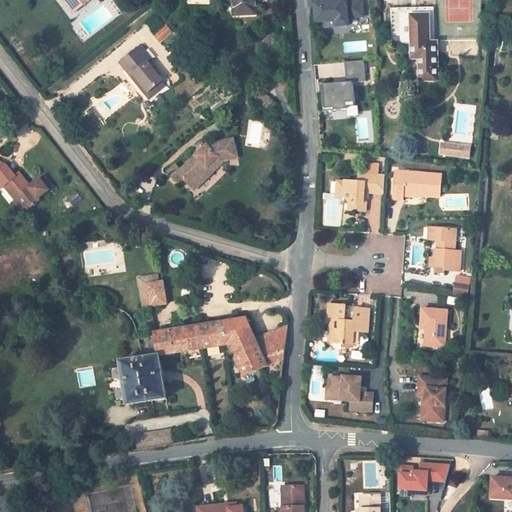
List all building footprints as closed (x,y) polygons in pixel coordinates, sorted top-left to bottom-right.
[(83,5),(79,0),(73,0),(71,3),(67,5),(73,13),(83,5)] [(256,14),(255,0),(233,0),(234,15),(256,14)] [(366,17),(365,0),(346,0),(316,2),(317,26),(333,25),(354,25),(354,18),(366,17)] [(437,42),(434,42),(433,7),(390,8),(391,44),(411,43),(412,58),(419,58),(420,81),(437,80),(437,42)] [(165,26),(156,16),(147,24),(155,34),(165,26)] [(171,31),(166,26),(155,35),(160,41),(171,31)] [(152,59),(141,46),(122,61),(128,68),(126,70),(131,76),(134,74),(149,92),(161,82),(163,81),(148,63),(152,59)] [(369,81),(368,61),(349,62),(350,85),(326,86),(327,109),(339,109),(340,111),(351,111),(351,104),(359,103),(358,82),(369,81)] [(149,92),(134,74),(131,76),(146,94),(149,92)] [(191,91),(182,79),(171,88),(180,100),(191,91)] [(164,86),(161,82),(149,92),(146,94),(149,98),(164,86)] [(241,92),(236,87),(231,90),(237,96),(241,92)] [(272,99),(262,90),(256,97),(260,100),(258,104),(264,109),(272,99)] [(277,103),(272,99),(264,109),(269,113),(277,103)] [(501,119),(492,119),(491,132),(500,133),(501,119)] [(81,128),(78,123),(73,126),(76,131),(81,128)] [(233,139),(206,146),(181,171),(178,174),(187,183),(191,187),(208,170),(210,171),(220,161),(237,157),(233,139)] [(469,160),(472,146),(442,140),(439,154),(469,160)] [(221,163),(220,161),(210,171),(212,173),(221,164),(221,163)] [(6,166),(0,163),(0,179),(5,185),(7,187),(15,198),(14,200),(21,209),(26,205),(28,208),(32,205),(33,206),(36,204),(35,203),(39,200),(37,198),(48,189),(40,179),(30,187),(29,185),(27,183),(26,182),(25,180),(24,179),(22,177),(20,175),(19,174),(15,177),(6,166)] [(181,171),(176,165),(168,172),(173,178),(178,174),(181,171)] [(210,171),(208,170),(191,187),(194,190),(212,173),(210,171)] [(404,195),(440,198),(442,181),(442,177),(442,175),(405,172),(404,182),(395,181),(393,200),(403,200),(404,195)] [(405,172),(396,172),(395,181),(404,182),(405,172)] [(187,183),(178,174),(173,178),(182,187),(187,183)] [(52,186),(44,175),(40,179),(48,189),(52,186)] [(384,194),(385,176),(365,175),(365,183),(359,182),(345,181),(345,182),(344,196),(344,197),(350,203),(349,211),(366,212),(367,199),(364,198),(365,193),(367,193),(384,194)] [(344,196),(345,182),(338,182),(337,195),(344,196)] [(445,268),(445,271),(460,272),(461,252),(455,251),(457,230),(434,228),(433,241),(438,241),(442,241),(441,250),(438,250),(436,250),(435,258),(434,268),(437,268),(442,268),(445,268)] [(150,277),(151,284),(148,285),(151,306),(167,304),(163,282),(159,282),(158,276),(150,277)] [(151,284),(150,277),(140,278),(144,307),(151,306),(148,285),(151,284)] [(470,287),(455,286),(454,295),(469,298),(470,287)] [(345,344),(353,345),(354,332),(368,333),(370,310),(356,308),(355,322),(345,322),(345,320),(346,306),(330,305),(328,321),(330,321),(341,322),(340,330),(335,330),(334,343),(345,344)] [(448,311),(423,309),(421,326),(427,327),(426,329),(425,346),(445,348),(448,311)] [(167,398),(160,356),(163,355),(230,344),(245,377),(284,359),(288,327),(256,339),(247,319),(156,333),(157,340),(150,341),(151,351),(154,350),(155,357),(144,358),(137,360),(122,362),(129,405),(167,398)] [(329,343),(334,343),(335,330),(340,330),(341,322),(330,321),(329,343)] [(342,395),(342,400),(352,401),(351,410),(372,411),(373,394),(359,393),(359,389),(361,387),(362,378),(353,377),(353,379),(331,377),(330,387),(330,388),(332,388),(331,395),(342,395)] [(444,422),(448,379),(420,377),(419,387),(427,388),(426,396),(426,405),(429,408),(428,421),(444,422)] [(331,395),(332,388),(330,388),(330,387),(328,387),(327,399),(342,400),(342,395),(331,395)] [(427,388),(419,387),(419,396),(426,396),(427,388)] [(172,430),(136,435),(138,450),(174,445),(172,430)] [(414,467),(402,466),(400,488),(427,490),(428,480),(428,476),(432,476),(432,480),(446,481),(450,465),(421,463),(420,471),(414,471),(414,467)] [(511,477),(493,477),(491,497),(511,498),(511,477)] [(302,486),(283,486),(282,511),(304,511),(305,507),(302,507),(302,486)] [(380,511),(380,495),(361,496),(361,509),(360,509),(360,511),(380,511)]
